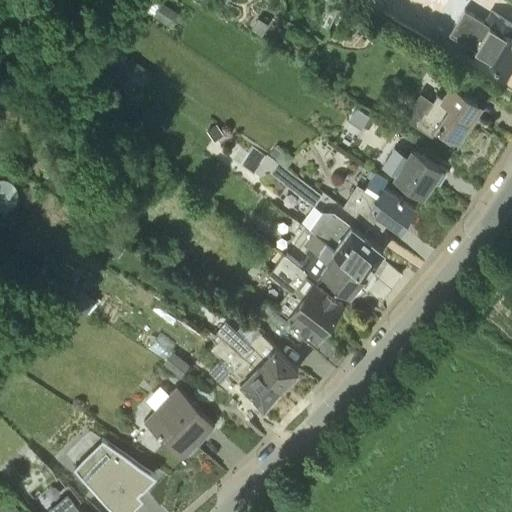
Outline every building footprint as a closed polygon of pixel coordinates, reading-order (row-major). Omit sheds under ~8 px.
[(154,13),(153,15),(165,23),(174,9),(161,1),(161,3),(156,0),(153,0),(148,9),(154,13)] [(511,23),(489,11),(483,21),(463,9),(448,33),(468,46),(465,50),(504,74),(511,61),(511,23)] [(361,23),(350,13),(338,25),(348,36),(361,23)] [(108,80),(119,88),(128,75),(117,67),(108,80)] [(432,99),(415,125),(432,136),(434,132),(450,142),(455,135),(463,121),(467,123),(475,111),(471,109),(478,99),(450,81),(441,95),(436,93),(432,99)] [(207,130),(214,140),(223,133),(216,123),(207,130)] [(275,143),(268,153),(275,158),(283,148),(275,143)] [(437,185),(447,170),(410,147),(406,154),(396,148),(383,168),(393,174),(422,193),(430,180),(437,185)] [(286,166),(293,156),(283,148),(275,158),(275,159),(286,166)] [(278,162),(271,173),(313,204),(321,193),(278,162)] [(357,182),(349,194),(357,199),(349,211),(378,229),(387,215),(400,223),(413,203),(394,191),(398,185),(375,170),(364,187),(357,182)] [(328,220),(317,234),(365,270),(367,267),(392,285),(402,272),(377,254),(383,246),(350,222),(349,222),(334,211),(328,220)] [(309,253),(301,264),(307,269),(317,275),(320,271),(349,292),(351,289),(357,289),(361,283),(381,299),(392,285),(367,267),(365,270),(317,234),(313,231),(305,243),(309,245),(305,250),(309,253)] [(252,243),(263,252),(270,242),(259,234),(252,243)] [(118,256),(125,245),(113,237),(105,248),(118,256)] [(307,269),(301,264),(284,252),(267,274),(288,289),(277,305),(266,297),(257,309),(298,339),(299,338),(336,366),(345,355),(317,335),(318,334),(323,335),(327,328),(326,324),(343,300),(304,273),(307,269)] [(75,304),(84,292),(72,282),(63,294),(75,304)] [(225,321),(215,333),(220,337),(254,364),(262,369),(281,386),(299,367),(274,345),(260,333),(250,344),(237,332),(236,331),(225,321)] [(52,336),(41,324),(33,332),(43,344),(52,336)] [(217,340),(209,350),(218,358),(218,359),(230,370),(240,380),(239,381),(264,404),(281,386),(262,369),(254,364),(220,337),(217,340)] [(164,361),(180,373),(188,362),(172,350),(164,361)] [(177,386),(168,394),(154,409),(142,421),(181,457),(214,422),(177,386)] [(246,418),(255,409),(237,392),(228,400),(246,418)] [(25,442),(8,459),(26,476),(43,459),(25,442)] [(75,470),(116,511),(129,511),(144,497),(140,493),(157,476),(103,442),(75,470)] [(67,491),(43,511),(82,511),(73,500),(74,499),(67,491)] [(10,499),(0,507),(3,511),(14,511),(18,510),(10,499)]
